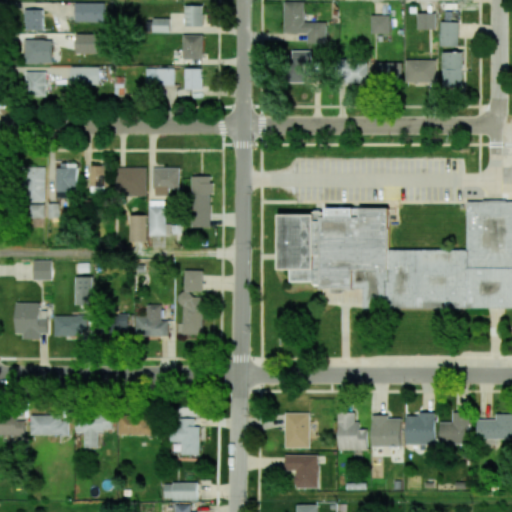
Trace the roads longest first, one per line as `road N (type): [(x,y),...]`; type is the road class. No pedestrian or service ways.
road 1 (residential): [(235,511),(242,0)]
road 2 (residential): [(0,373),(511,374)]
road 3 (residential): [(0,125),(491,118)]
